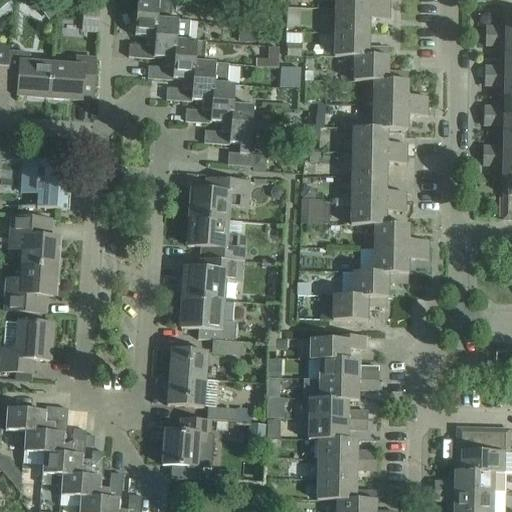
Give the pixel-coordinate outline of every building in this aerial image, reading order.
[(12,13),(12,1),(1,0),(0,0),(0,10),(6,18),(12,13)] [(154,61),(154,59),(157,20),(170,21),(172,1),(162,0),(161,0),(137,0),(134,38),(146,38),(145,48),(129,46),(128,59),(154,61)] [(335,0),(335,10),(389,11),(389,2),(369,1),(369,0),(335,0)] [(46,3),(38,11),(48,22),(56,15),(46,3)] [(99,23),(100,7),(83,5),(81,34),(98,35),(99,23)] [(389,21),(389,11),(335,10),(334,34),(369,35),(369,20),(389,21)] [(485,38),(511,38),(511,17),(506,18),(505,29),(485,28),(485,38)] [(157,20),(154,59),(165,60),(164,69),(148,68),(147,80),(172,82),(173,81),(176,41),(188,42),(189,23),(178,22),(178,21),(170,21),(157,20)] [(239,26),(238,43),(258,44),(259,27),(239,26)] [(368,49),(369,35),(334,34),(334,59),(354,60),(388,60),(388,50),(368,49)] [(511,57),(511,38),(485,38),(485,47),(505,48),(505,58),(511,57)] [(176,41),(173,81),(183,82),(183,91),(167,89),(166,102),(191,104),(191,102),(195,63),(204,63),(205,44),(196,43),(197,43),(188,42),(176,41)] [(300,46),(287,46),(287,57),(300,58),(300,46)] [(0,91),(5,92),(8,54),(7,54),(8,48),(0,47),(0,91)] [(8,54),(5,92),(6,92),(6,89),(18,90),(17,98),(49,100),(51,66),(28,65),(29,55),(8,54)] [(511,78),(511,57),(505,58),(504,69),(484,68),(484,78),(511,78)] [(75,68),(51,66),(49,100),(81,103),(82,94),(92,95),(92,99),(93,99),(96,60),(75,59),(75,68)] [(354,84),(374,84),(408,85),(408,74),(388,74),(388,60),(354,60),(354,84)] [(195,63),(191,102),(203,103),(202,112),(186,111),(185,123),(210,125),(210,124),(214,84),(227,85),(228,66),(216,65),(216,64),(204,63),(195,63)] [(511,98),(511,78),(484,78),(484,87),(504,88),(504,98),(511,98)] [(234,86),(227,85),(214,84),(210,124),(221,125),(221,134),(205,132),(204,145),(229,147),(229,145),(233,106),(234,86)] [(374,84),(373,108),(427,109),(427,99),(407,98),(408,85),(374,84)] [(484,108),(483,118),(511,118),(511,98),(504,98),(504,109),(484,108)] [(228,154),(227,167),(253,169),(253,156),(249,156),(253,107),(233,106),(229,145),(240,146),(239,155),(228,154)] [(373,108),(373,131),(387,132),(407,132),(407,117),(427,117),(427,109),(373,108)] [(503,128),(503,138),(511,138),(511,118),(483,118),(483,127),(503,128)] [(318,154),(319,130),(320,127),(311,127),(310,154),(318,154)] [(386,146),(387,132),(373,131),(353,131),(352,155),(406,156),(406,146),(386,146)] [(511,138),(503,138),(503,149),(483,148),(482,158),(511,158),(511,138)] [(352,178),(386,179),(386,165),(406,165),(406,156),(352,155),(352,178)] [(253,169),(252,172),(265,173),(266,157),(253,156),(253,169)] [(511,158),(482,158),(482,167),(502,168),(502,179),(508,179),(508,178),(511,178),(511,158)] [(36,209),(49,210),(69,212),(70,196),(63,195),(65,169),(50,168),(51,163),(22,161),(20,193),(37,194),(36,209)] [(385,194),(386,179),(352,178),(351,202),(405,203),(405,194),(385,194)] [(511,178),(508,178),(508,179),(508,198),(503,198),(502,221),(511,221),(511,178)] [(191,192),(189,220),(227,223),(228,208),(246,209),(248,184),(220,182),(219,194),(191,192)] [(302,201),(314,201),(315,193),(310,188),(302,188),(302,201)] [(301,201),(300,225),(323,226),(323,202),(314,201),(302,201),(301,201)] [(405,213),(405,203),(351,202),(351,227),(375,227),(375,226),(385,226),(385,212),(405,213)] [(22,267),(56,269),(59,240),(46,239),(47,221),(57,222),(57,221),(12,218),(11,233),(16,234),(14,250),(24,251),(22,267)] [(214,262),(240,264),(242,264),(244,239),(226,237),(227,223),(189,220),(187,248),(215,250),(214,260),(214,262)] [(409,227),(385,226),(375,226),(375,227),(374,250),(428,251),(428,243),(408,242),(409,227)] [(428,261),(428,251),(374,250),(374,274),(408,275),(408,261),(428,261)] [(239,284),(240,264),(214,262),(214,260),(202,260),(202,261),(203,261),(203,271),(185,270),(182,300),(222,303),(224,283),(239,284)] [(54,298),(56,269),(22,267),(21,282),(12,281),(11,298),(6,298),(5,313),(50,317),(50,316),(40,315),(41,297),(54,298)] [(408,275),(374,274),(354,274),(353,297),(387,298),(387,285),(407,285),(408,275)] [(387,309),(387,298),(353,297),(333,297),(332,322),(366,323),(367,308),(387,309)] [(198,341),(212,342),(234,344),(236,324),(221,323),(222,303),(182,300),(180,330),(198,331),(198,341)] [(52,327),(32,325),(18,324),(17,351),(3,350),(1,373),(32,375),(33,361),(50,363),(52,327)] [(309,361),(348,362),(349,352),(365,352),(365,338),(333,337),(333,341),(310,341),(309,361)] [(234,344),(212,342),(211,354),(241,356),(242,344),(234,344)] [(285,351),(286,342),(276,342),(275,350),(285,351)] [(169,379),(205,382),(207,354),(171,351),(169,379)] [(378,383),(378,373),(378,369),(362,369),(362,373),(358,373),(358,363),(348,362),(309,361),(309,362),(319,362),(319,381),(378,383)] [(205,382),(169,379),(167,407),(203,410),(205,382)] [(378,392),(378,383),(319,381),(319,401),(319,402),(348,402),(348,403),(358,403),(358,392),(378,392)] [(276,389),(267,389),(267,400),(276,400),(276,389)] [(282,409),(282,401),(279,401),(267,401),(266,409),(282,409)] [(347,413),(348,403),(348,402),(319,402),(319,401),(309,401),(308,422),(367,423),(367,413),(347,413)] [(5,432),(25,434),(25,433),(64,436),(66,436),(68,410),(46,409),(45,414),(6,411),(5,432)] [(206,422),(210,422),(236,424),(250,425),(250,420),(246,420),(247,410),(237,410),(237,412),(207,410),(206,422)] [(210,422),(206,422),(181,420),(180,434),(165,433),(162,467),(196,469),(198,444),(208,445),(210,422)] [(367,432),(367,423),(308,422),(308,442),(318,442),(318,441),(347,442),(347,432),(367,432)] [(497,454),(485,454),(473,453),(473,430),(457,430),(456,454),(461,454),(461,461),(455,461),(455,473),(461,473),(461,474),(505,474),(511,475),(511,457),(511,454),(509,454),(497,454)] [(485,454),(485,431),(473,430),(473,453),(485,454)] [(485,454),(497,454),(497,431),(485,431),(485,454)] [(497,431),(497,454),(509,454),(509,451),(509,431),(497,431)] [(23,454),(43,455),(82,457),(84,458),(86,433),(74,432),(72,447),(63,447),(64,436),(25,433),(25,434),(23,454)] [(318,441),(318,442),(317,461),(376,463),(376,453),(356,453),(357,442),(347,442),(318,441)] [(266,449),(266,460),(277,460),(277,453),(274,449),(266,449)] [(41,476),(40,486),(60,488),(61,477),(101,480),(102,480),(104,454),(92,453),(91,469),(82,468),(82,457),(43,455),(42,466),(41,477),(41,476)] [(21,476),(5,458),(0,457),(0,471),(20,495),(21,476)] [(376,472),(376,463),(317,461),(317,481),(356,482),(356,472),(376,472)] [(219,472),(218,483),(233,484),(234,473),(219,472)] [(434,484),(434,493),(493,494),(504,495),(505,474),(461,474),(461,473),(455,473),(454,473),(454,484),(434,484)] [(60,498),(80,499),(119,501),(121,501),(123,476),(110,475),(109,491),(100,491),(101,480),(61,477),(60,488),(60,498)] [(356,493),(356,482),(317,481),(316,502),(336,502),(375,503),(376,493),(356,493)] [(492,511),(493,494),(434,493),(433,503),(453,503),(453,511),(492,511)] [(80,499),(78,511),(140,511),(141,498),(129,497),(127,511),(118,511),(119,501),(80,499)] [(375,511),(375,503),(336,502),(336,511),(375,511)]
